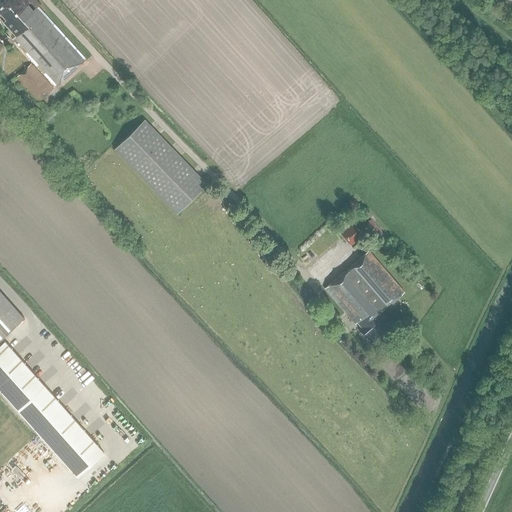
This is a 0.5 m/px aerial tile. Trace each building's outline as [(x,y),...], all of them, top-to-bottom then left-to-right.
[(86,61),(38,7),(33,12),(28,6),(26,7),(19,0),(9,0),(0,8),(0,14),(6,21),(3,24),(16,38),(13,40),(55,88),(86,61)] [(9,38),(4,33),(0,36),(0,39),(3,43),(9,38)] [(53,88),(31,63),(15,77),(37,102),(53,88)] [(61,118),(45,133),(50,138),(66,123),(61,118)] [(144,119),(113,149),(176,214),(207,184),(144,119)] [(95,122),(82,135),(92,145),(105,132),(95,122)] [(377,243),(385,237),(371,219),(369,221),(368,220),(362,226),(377,243)] [(351,246),(365,233),(355,221),(340,234),(351,246)] [(388,332),(376,317),(404,292),(368,251),(325,289),(355,324),(357,322),(362,328),(360,330),(369,341),(372,338),(376,343),(388,332)] [(0,341),(2,339),(1,338),(23,319),(0,292),(0,341)] [(4,341),(0,344),(0,390),(77,476),(103,453),(4,341)]
